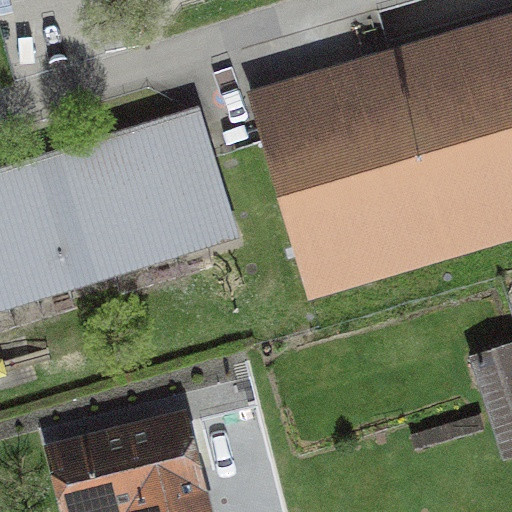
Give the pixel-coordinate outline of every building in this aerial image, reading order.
[(303,290),(511,228),(511,25),(248,103),(303,290)] [(0,305),(230,235),(193,114),(72,151),(77,169),(32,183),(26,165),(0,173),(0,305)] [(511,455),(511,347),(471,361),(503,459),(511,455)] [(409,437),(413,452),(479,432),(475,418),(409,437)] [(140,511),(199,511),(176,422),(50,453),(65,511),(92,511),(129,503),(139,509),(140,511)]
